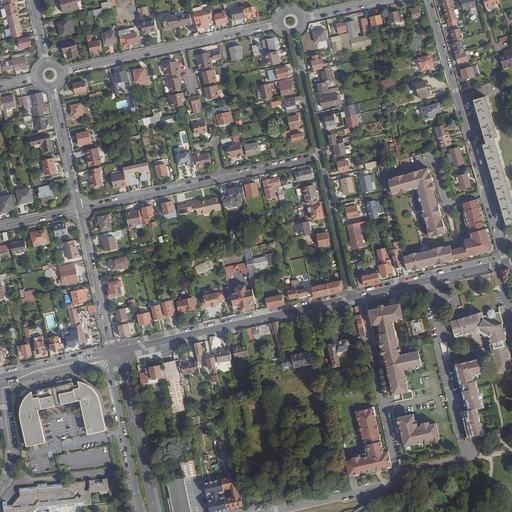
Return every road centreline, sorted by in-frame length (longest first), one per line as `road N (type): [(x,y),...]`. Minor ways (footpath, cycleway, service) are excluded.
road 1 (residential): [(506,261),(428,0)]
road 2 (secondary): [(112,353),(352,298)]
road 3 (residential): [(57,73),(280,23)]
road 4 (residential): [(268,511),(385,485),(470,455)]
road 5 (secondary): [(154,511),(112,353)]
road 6 (secondary): [(352,298),(506,261)]
road 7 (residential): [(352,298),(319,152)]
road 8 (residential): [(79,209),(112,353)]
road 9 (residential): [(79,209),(223,177)]
road 10 (secondary): [(112,378),(140,511)]
road 11 (residential): [(51,82),(79,209)]
road 12 (residential): [(319,152),(293,31)]
